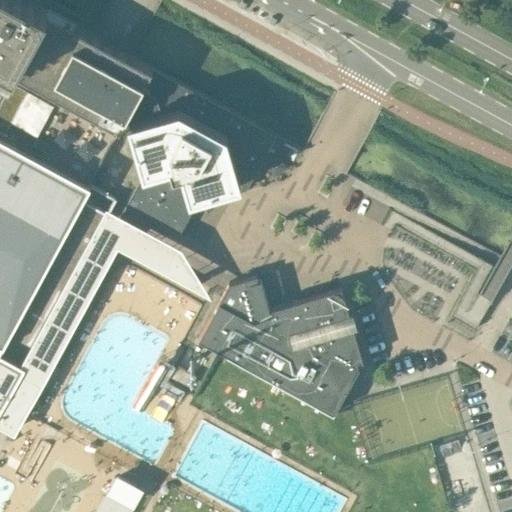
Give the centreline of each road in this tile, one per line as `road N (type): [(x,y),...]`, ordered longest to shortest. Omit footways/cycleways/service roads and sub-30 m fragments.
road 1 (secondary): [(290,0),(511,123)]
road 2 (secondary): [(511,73),(383,0)]
